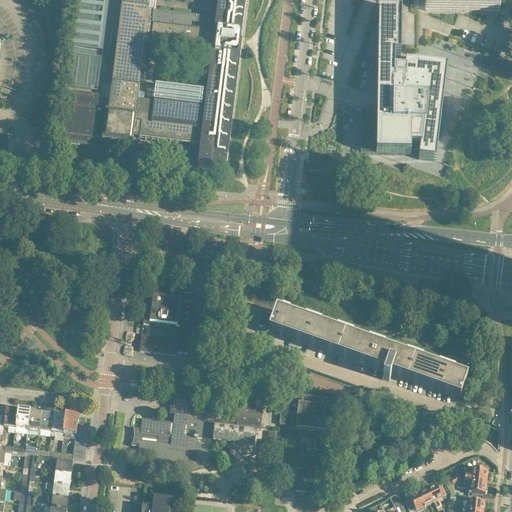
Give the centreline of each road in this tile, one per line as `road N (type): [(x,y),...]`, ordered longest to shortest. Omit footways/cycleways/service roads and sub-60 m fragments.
road 1 (residential): [(110,362),(249,380),(269,347),(449,408)]
road 2 (tertiary): [(282,237),(511,276)]
road 3 (tertiary): [(511,242),(284,221)]
road 4 (unclassified): [(284,221),(310,0)]
road 5 (unclassified): [(110,362),(127,209)]
road 6 (tertiary): [(150,212),(282,237)]
road 7 (tertiary): [(284,221),(150,212)]
road 8 (tertiary): [(127,209),(0,193)]
road 9 (unclassified): [(345,511),(353,501),(453,457)]
